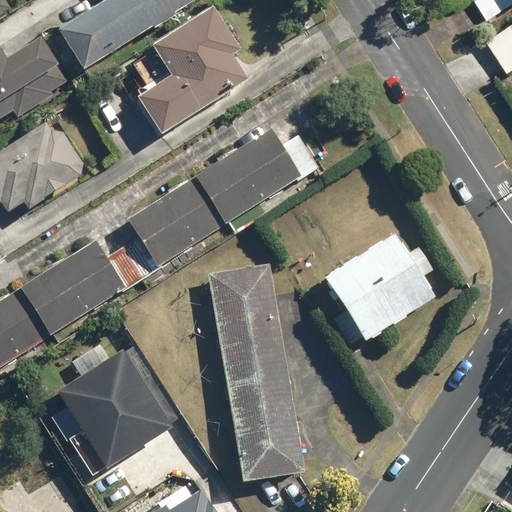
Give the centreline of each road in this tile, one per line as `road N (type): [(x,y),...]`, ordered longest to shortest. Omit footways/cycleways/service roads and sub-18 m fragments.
road 1 (secondary): [(368,0),(511,220)]
road 2 (secondary): [(511,352),(404,511)]
